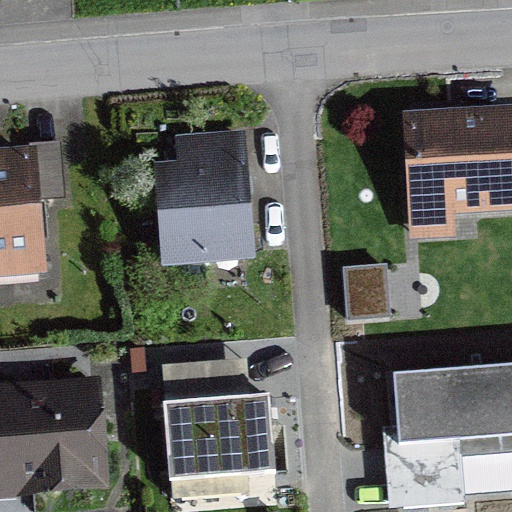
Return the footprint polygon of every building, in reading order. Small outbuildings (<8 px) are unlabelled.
[(455,216),(511,213),(511,107),(403,113),(410,242),(457,239),(455,216)] [(161,270),(256,263),(246,130),(176,135),(178,163),(154,165),(161,270)] [(0,143),(0,282),(47,279),(41,202),(66,200),(61,143),(41,145),(41,141),(0,143)] [(388,265),(343,269),(347,323),(391,319),(388,265)] [(132,373),(146,372),(145,351),(131,351),(132,373)] [(248,361),(162,367),(163,372),(154,373),(155,388),(164,387),(165,407),(163,408),(168,484),(170,484),(172,500),(183,500),(183,511),(243,507),(242,495),(252,495),(251,478),(276,476),(270,399),(251,400),(248,361)] [(511,368),(393,377),(396,427),(382,428),(388,510),(465,504),(464,498),(511,494),(511,368)] [(0,501),(110,492),(100,378),(0,386),(0,501)]
